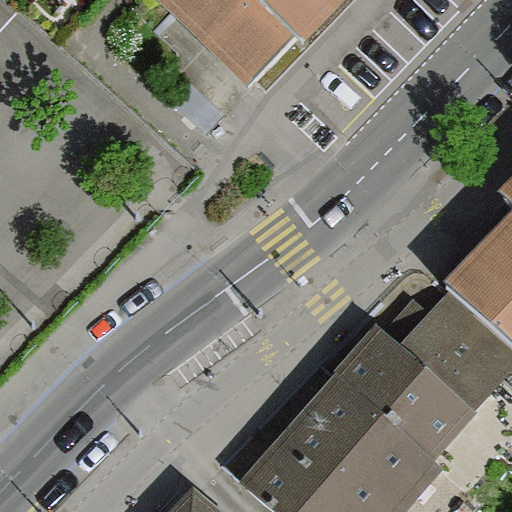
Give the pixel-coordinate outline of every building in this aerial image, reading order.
[(343,0),(168,0),(260,87),(343,0)] [(448,292),(453,295),(511,347),(511,225),(465,274),(448,292)] [(401,354),(468,412),(473,417),(499,387),(487,377),(511,349),(511,347),(453,295),(401,354)] [(344,384),(428,460),(468,412),(401,354),(384,340),(344,384)] [(511,349),(487,377),(499,387),(511,398),(511,349)] [(382,511),(428,460),(344,384),(250,492),(272,511),(382,511)]
